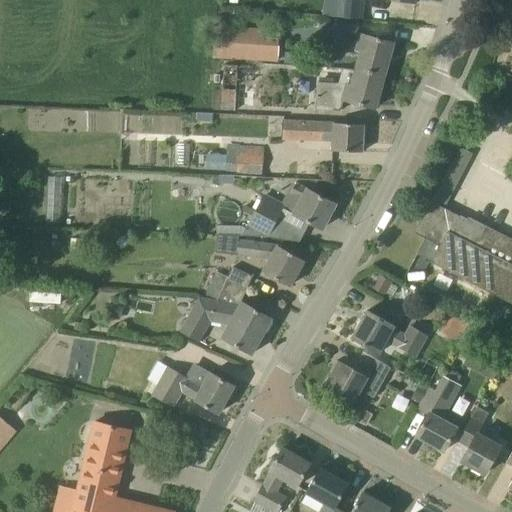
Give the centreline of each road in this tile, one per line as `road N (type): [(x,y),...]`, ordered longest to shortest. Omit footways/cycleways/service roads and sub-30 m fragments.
road 1 (residential): [(268,396),(381,193),(435,78),(455,0)]
road 2 (residential): [(478,511),(268,396)]
road 3 (residential): [(209,511),(268,396)]
